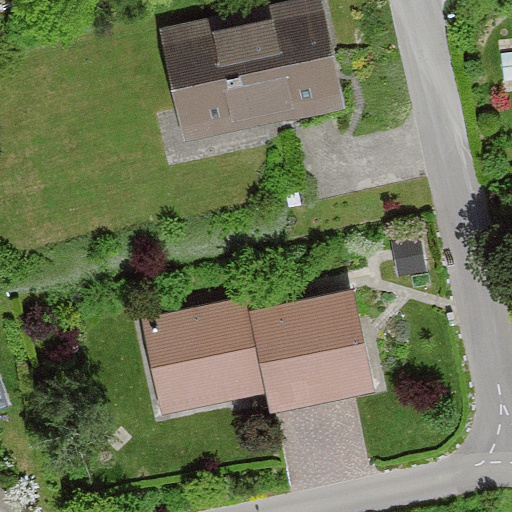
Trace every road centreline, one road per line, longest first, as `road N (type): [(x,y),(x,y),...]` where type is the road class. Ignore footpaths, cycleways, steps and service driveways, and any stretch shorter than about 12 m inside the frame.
road 1 (residential): [(499,444),(422,0)]
road 2 (residential): [(499,444),(243,511)]
